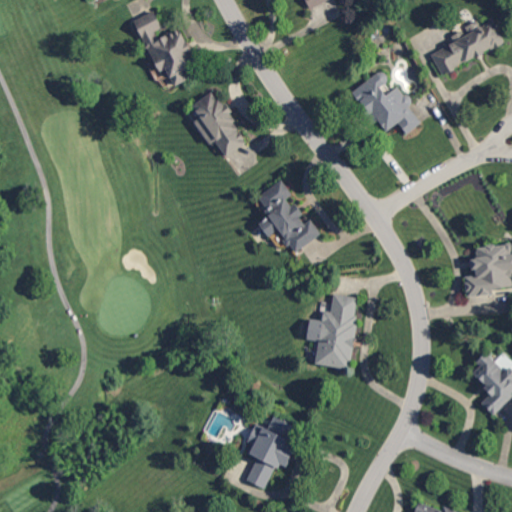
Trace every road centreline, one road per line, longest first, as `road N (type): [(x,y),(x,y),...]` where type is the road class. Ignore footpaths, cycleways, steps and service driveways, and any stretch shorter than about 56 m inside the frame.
road 1 (residential): [(358,511),(416,400),(420,310),(376,217),(226,0)]
road 2 (residential): [(376,217),(511,141)]
